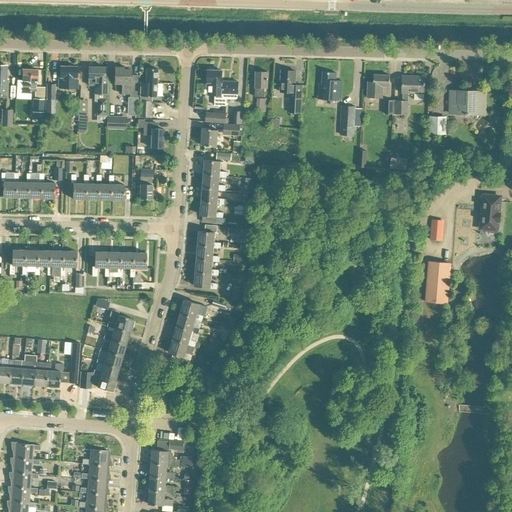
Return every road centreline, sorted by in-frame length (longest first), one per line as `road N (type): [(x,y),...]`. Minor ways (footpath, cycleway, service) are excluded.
road 1 (residential): [(511,59),(187,48)]
road 2 (tertiary): [(511,10),(196,1)]
road 3 (residential): [(130,430),(173,229)]
road 4 (residential): [(187,48),(0,45)]
road 5 (residential): [(173,229),(187,48)]
road 6 (residential): [(0,226),(173,229)]
road 7 (residential): [(130,430),(0,419)]
